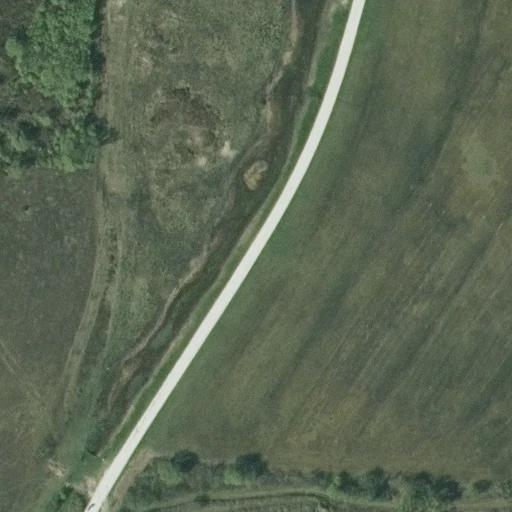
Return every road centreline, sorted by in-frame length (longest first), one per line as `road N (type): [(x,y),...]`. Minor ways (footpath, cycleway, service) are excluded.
road 1 (track): [(102,0),(102,56),(114,111),(98,220),(98,312),(56,438),(60,461),(99,496)]
road 2 (track): [(99,496),(178,505),(316,493),(454,511)]
